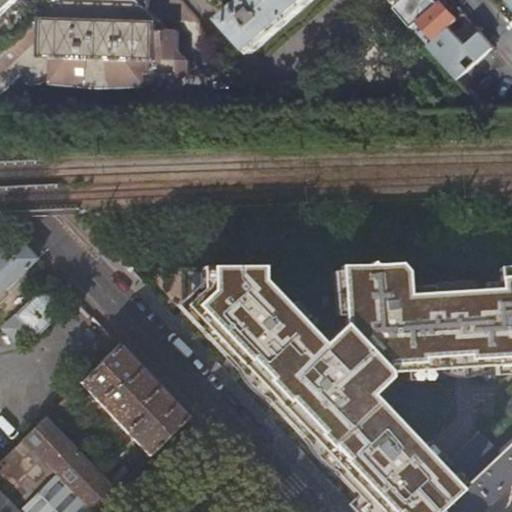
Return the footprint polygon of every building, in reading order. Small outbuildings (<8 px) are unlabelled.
[(147,0),(0,0),(0,88),(6,95),(26,77),(33,84),(58,83),(58,81),(100,87),(149,85),(149,83),(161,83),(161,86),(180,85),(180,73),(191,73),(191,58),(179,59),(178,29),(168,29),(148,6),(147,0)] [(244,0),(224,19),(255,55),(312,0),(244,0)] [(388,0),(396,9),(406,0),(388,0)] [(458,21),(439,0),(406,0),(396,9),(416,32),(429,46),(445,33),(458,21)] [(500,0),(499,0),(496,3),(511,21),(511,0),(506,0),(503,3),(500,0)] [(462,51),(445,33),(429,46),(459,80),(495,47),(482,33),(462,51)] [(299,88),(300,114),(329,113),(329,88),(299,88)] [(0,294),(37,259),(14,234),(3,244),(0,247),(0,294)] [(511,272),(499,274),(500,292),(415,294),(414,272),(407,265),(340,267),(341,329),(323,346),(264,282),(264,267),(204,267),(204,293),(185,311),(362,511),(439,511),(459,495),(371,396),(394,375),(387,368),(511,363),(511,272)] [(35,295),(2,328),(16,343),(29,329),(36,337),(57,316),(57,303),(49,295),(35,295)] [(80,384),(148,456),(187,417),(119,346),(80,384)] [(44,419),(50,426),(81,395),(75,389),(44,419)] [(50,426),(44,419),(14,448),(1,461),(0,461),(0,511),(91,511),(112,491),(50,426)] [(481,511),(508,487),(511,483),(511,444),(511,445),(459,495),(439,511),(481,511)]
